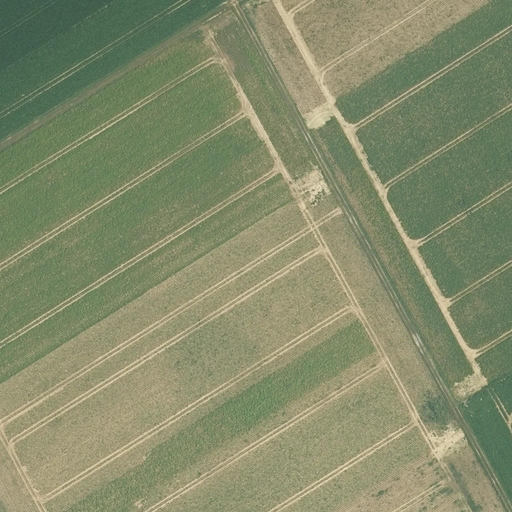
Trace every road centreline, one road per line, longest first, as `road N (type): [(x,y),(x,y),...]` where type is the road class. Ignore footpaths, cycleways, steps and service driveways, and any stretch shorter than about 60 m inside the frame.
road 1 (track): [(233,0),(511,507)]
road 2 (track): [(237,0),(0,147)]
